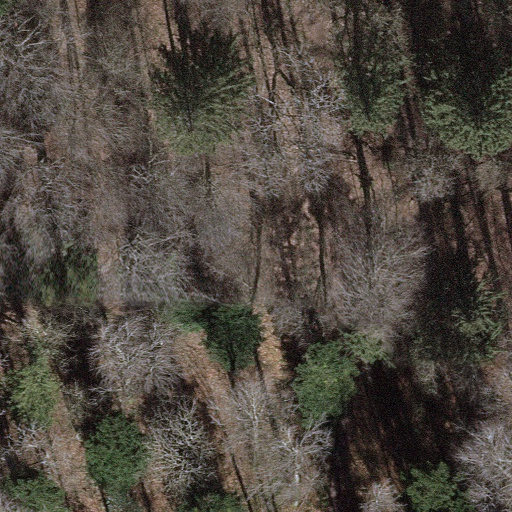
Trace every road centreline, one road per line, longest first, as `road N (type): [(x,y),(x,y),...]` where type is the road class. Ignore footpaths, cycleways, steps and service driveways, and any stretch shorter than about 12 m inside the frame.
road 1 (track): [(338,511),(366,319),(432,142)]
road 2 (track): [(307,0),(347,78),(432,142)]
